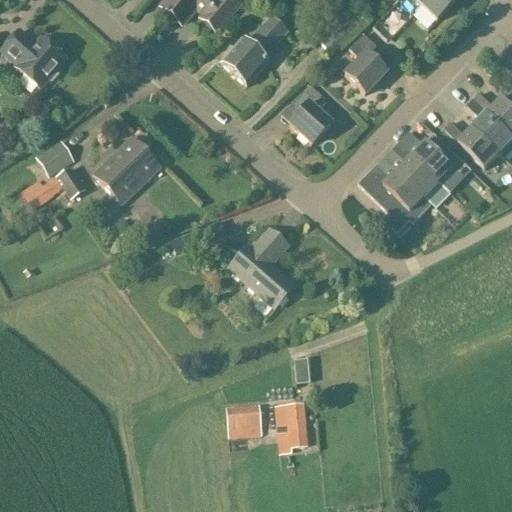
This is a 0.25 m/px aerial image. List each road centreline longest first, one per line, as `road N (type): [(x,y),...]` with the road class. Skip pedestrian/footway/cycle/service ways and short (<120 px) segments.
road 1 (residential): [(313,211),(74,0)]
road 2 (residential): [(313,211),(508,0)]
road 3 (residential): [(390,276),(511,220)]
